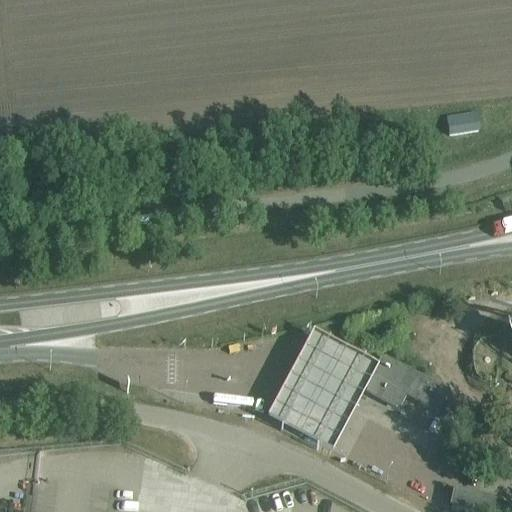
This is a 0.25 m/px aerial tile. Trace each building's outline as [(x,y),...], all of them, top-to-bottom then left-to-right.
[(475,115),(448,119),(449,136),(477,132),(475,115)] [(511,326),(500,348),(511,353),(511,362),(505,378),(511,381),(511,326)] [(375,370),(312,336),(277,401),(269,417),(332,450),(341,432),(375,370)] [(441,390),(396,365),(394,367),(383,361),(366,393),(398,410),(404,398),(429,412),(441,390)] [(491,511),(494,501),(455,492),(450,511),(491,511)]
